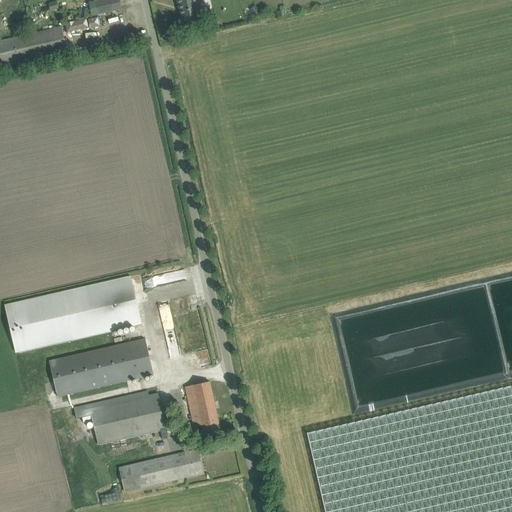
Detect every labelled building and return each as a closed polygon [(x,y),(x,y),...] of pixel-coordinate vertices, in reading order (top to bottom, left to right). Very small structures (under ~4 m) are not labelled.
[(104,0),(89,4),(92,16),(121,9),(119,0),(104,0)] [(177,0),(183,22),(199,18),(194,0),(177,0)] [(56,1),(48,3),(50,11),(58,9),(56,1)] [(96,17),(88,19),(90,27),(98,26),(96,17)] [(85,19),(66,23),(68,31),(87,27),(85,19)] [(62,27),(55,29),(0,41),(0,66),(67,51),(62,27)] [(62,292),(5,306),(16,352),(141,323),(131,277),(62,292)] [(171,310),(161,311),(166,343),(176,342),(171,310)] [(145,339),(135,341),(49,362),(57,397),(153,374),(145,339)] [(201,426),(204,438),(221,435),(210,382),(185,387),(194,428),(201,426)] [(511,511),(511,386),(307,433),(325,511),(511,511)] [(158,394),(149,396),(147,390),(73,408),(76,419),(82,418),(83,423),(92,420),(98,445),(157,431),(161,430),(163,440),(169,438),(166,429),(158,394)] [(198,450),(188,452),(120,468),(126,492),(203,473),(198,450)]
